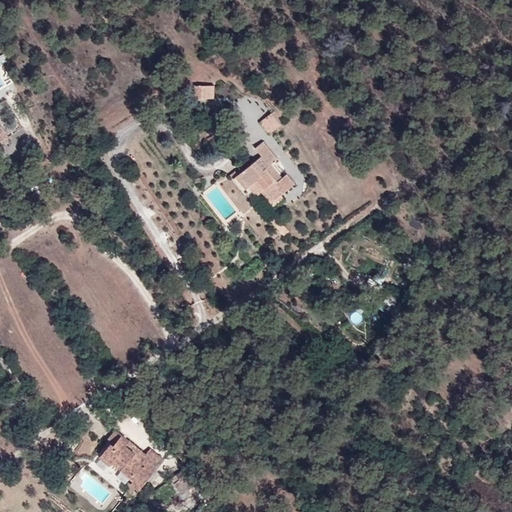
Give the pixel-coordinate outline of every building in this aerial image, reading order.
[(214,86),(196,85),(196,96),(214,97),(214,86)] [(270,133),(283,123),(274,111),(261,121),(270,133)] [(0,138),(1,141),(8,137),(9,136),(1,123),(0,123),(0,138)] [(271,188),(279,197),(295,184),(288,174),(283,177),(272,164),(278,160),(264,142),(256,148),(262,156),(239,174),(249,187),(255,183),(259,178),(268,190),(271,188)] [(273,201),(279,197),(271,188),(268,190),(259,178),(255,183),(263,194),(266,192),(273,201)] [(427,293),(423,299),(439,311),(444,306),(427,293)] [(412,340),(409,346),(413,349),(417,344),(412,340)] [(157,469),(143,458),(126,445),(129,441),(115,429),(107,438),(111,442),(101,454),(112,463),(112,462),(115,458),(125,466),(122,470),(133,479),(142,486),(157,469)] [(126,445),(143,458),(146,454),(130,440),(129,441),(126,445)] [(115,458),(112,462),(122,470),(125,466),(115,458)] [(192,475),(188,469),(178,476),(182,482),(184,481),(191,476),(192,475)] [(198,485),(191,476),(184,481),(191,490),(198,485)] [(140,490),(142,486),(133,479),(131,482),(140,490)]
